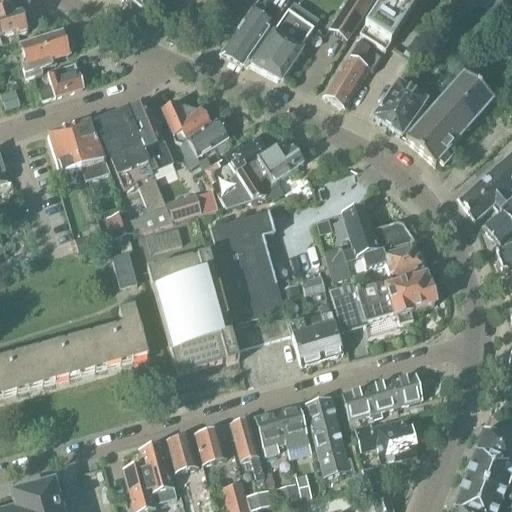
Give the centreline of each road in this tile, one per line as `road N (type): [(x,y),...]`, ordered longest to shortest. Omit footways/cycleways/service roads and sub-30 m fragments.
road 1 (residential): [(478,341),(0,471)]
road 2 (residential): [(478,341),(465,274),(420,193),(372,154),(161,59)]
road 3 (residential): [(0,132),(143,88),(161,59)]
road 4 (residential): [(427,511),(478,341)]
